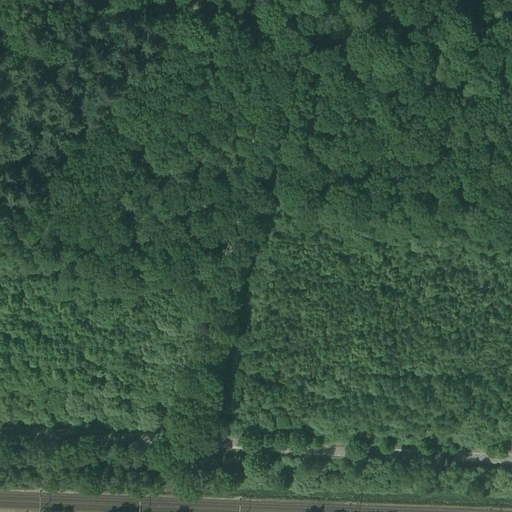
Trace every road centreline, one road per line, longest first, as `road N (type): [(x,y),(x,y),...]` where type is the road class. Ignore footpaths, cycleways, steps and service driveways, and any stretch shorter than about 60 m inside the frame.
road 1 (unclassified): [(511,458),(0,432)]
road 2 (track): [(295,0),(188,440)]
